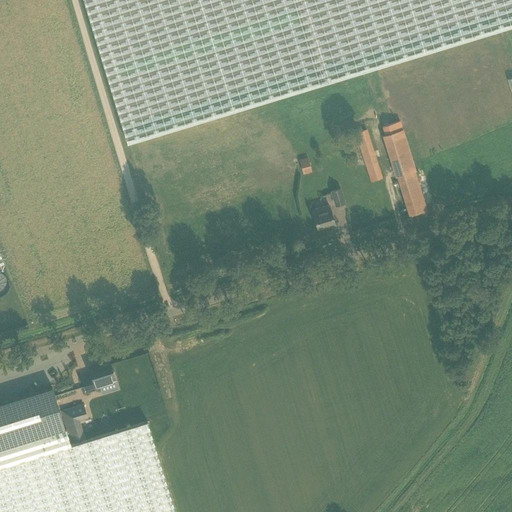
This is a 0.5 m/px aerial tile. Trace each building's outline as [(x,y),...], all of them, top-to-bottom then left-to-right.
[(511,0),(83,0),(127,143),(326,82),(511,26),(511,0)] [(397,177),(415,171),(416,171),(403,130),(383,136),(395,177),(397,177)] [(366,166),(370,182),(382,178),(378,163),(368,131),(356,135),(360,148),(366,166)] [(299,160),(301,167),(310,165),(308,157),(299,160)] [(397,177),(409,216),(427,210),(415,171),(397,177)] [(331,192),(335,207),(346,204),(341,189),(331,192)] [(312,201),(314,207),(332,202),(330,196),(312,201)] [(312,210),(318,229),(334,224),(329,205),(312,210)] [(9,287),(9,284),(9,282),(8,279),(7,276),(5,274),(3,273),(1,272),(0,271),(0,297),(1,297),(4,295),(6,294),(8,291),(8,289),(9,287)] [(115,379),(110,363),(97,367),(97,366),(89,368),(91,375),(81,378),(86,392),(107,385),(106,382),(115,379)] [(511,511),(511,367),(464,427),(394,511),(511,511)] [(0,449),(66,430),(53,387),(0,403),(0,449)] [(61,410),(67,430),(71,443),(85,439),(80,420),(87,418),(83,404),(61,410)] [(66,430),(0,449),(0,511),(174,511),(147,422),(70,445),(66,430)]
